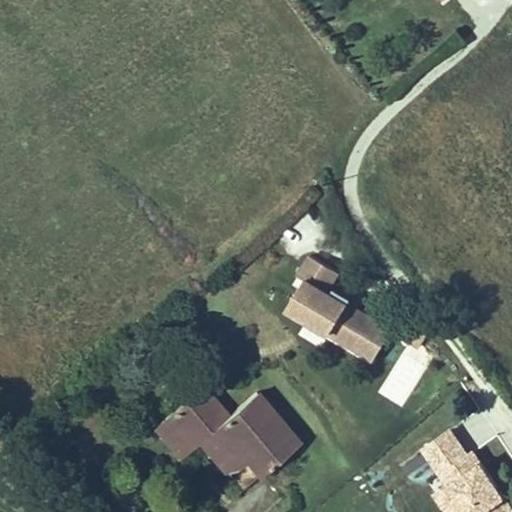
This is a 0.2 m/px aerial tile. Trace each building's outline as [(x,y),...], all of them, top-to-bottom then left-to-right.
[(374,324),(344,305),(348,300),(331,289),(330,290),(327,288),(336,273),(309,256),(297,275),(303,279),(284,307),(355,352),(374,324)] [(425,336),(403,323),(395,335),(417,348),(425,336)] [(368,361),(387,332),(374,324),(355,352),(368,361)] [(230,475),(245,493),(302,444),(258,393),(229,417),(203,387),(156,427),(176,450),(188,440),(194,448),(202,442),(210,435),(239,468),(230,475)] [(412,453),(448,511),(510,511),(457,425),(412,453)] [(230,475),(239,468),(210,435),(202,442),(230,475)] [(176,450),(183,458),(194,448),(188,440),(176,450)]
